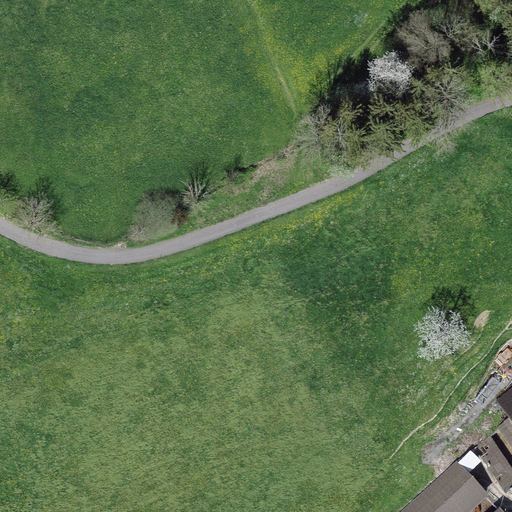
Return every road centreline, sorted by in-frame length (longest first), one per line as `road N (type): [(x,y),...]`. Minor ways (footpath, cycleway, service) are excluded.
road 1 (unclassified): [(511,95),(322,189),(154,251),(99,257),(0,226)]
road 2 (track): [(245,0),(285,81),(322,189)]
